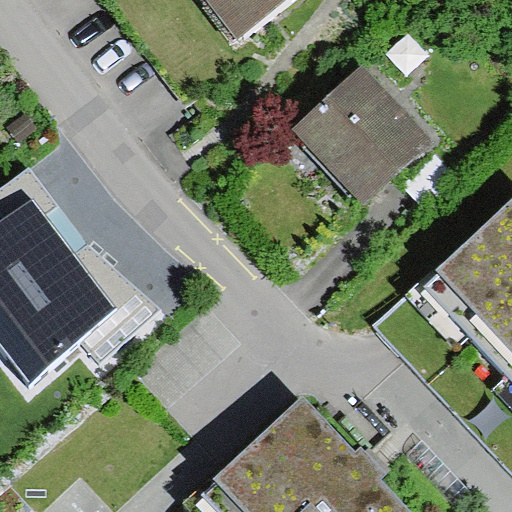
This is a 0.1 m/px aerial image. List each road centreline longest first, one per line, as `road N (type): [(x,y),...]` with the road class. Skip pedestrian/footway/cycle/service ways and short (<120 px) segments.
road 1 (residential): [(0,5),(73,100),(306,352)]
road 2 (residential): [(306,352),(386,378),(511,510)]
